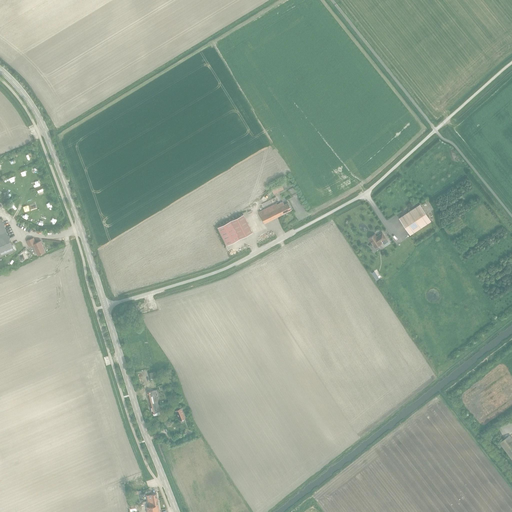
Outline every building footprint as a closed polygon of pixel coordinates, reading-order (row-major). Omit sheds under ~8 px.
[(274,194),(284,189),(282,185),(272,190),(274,194)] [(277,205),(276,204),(259,212),(265,223),(292,210),(288,203),(284,205),(283,202),(277,205)] [(431,221),(420,204),(398,218),(410,235),(431,221)] [(243,214),(217,227),(227,245),(252,232),(243,214)] [(0,218),(0,255),(14,250),(1,218),(0,218)] [(380,242),(386,238),(382,233),(376,236),(375,234),(368,238),(374,248),(381,243),(380,242)] [(37,255),(45,252),(40,241),(35,243),(33,238),(27,241),(29,246),(33,244),(37,255)] [(152,413),(160,411),(155,390),(147,392),(152,413)] [(181,408),(175,410),(179,420),(185,417),(181,408)] [(500,442),(511,459),(511,438),(510,435),(500,442)] [(147,511),(159,511),(156,494),(149,495),(151,506),(147,507),(147,511)]
